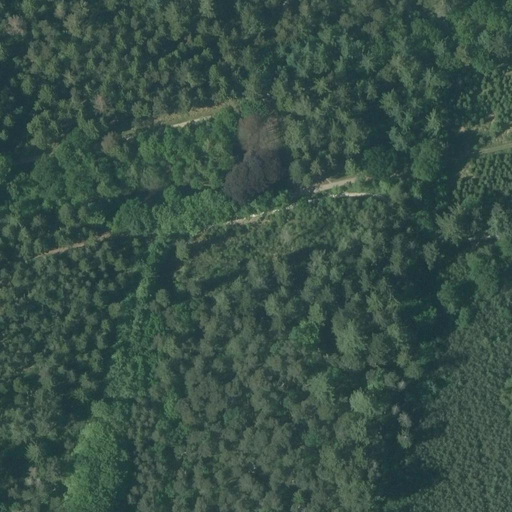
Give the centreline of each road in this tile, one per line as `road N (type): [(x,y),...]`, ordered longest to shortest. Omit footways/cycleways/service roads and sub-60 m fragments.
road 1 (track): [(90,511),(148,231),(302,192)]
road 2 (track): [(266,108),(277,159),(302,192),(511,146)]
road 3 (track): [(0,169),(266,108)]
